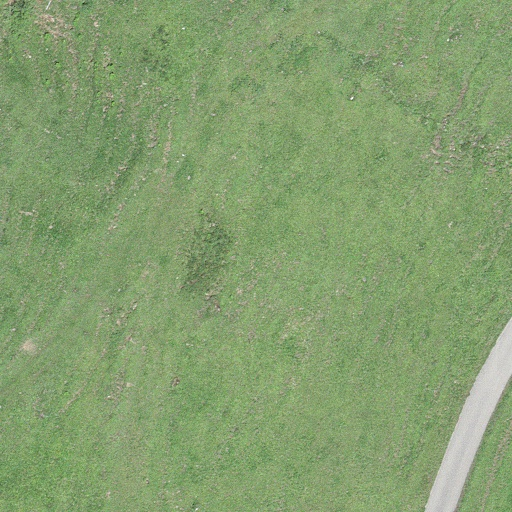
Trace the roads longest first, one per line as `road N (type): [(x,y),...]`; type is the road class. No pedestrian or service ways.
road 1 (track): [(175,189),(128,447),(130,511)]
road 2 (track): [(454,511),(511,364)]
